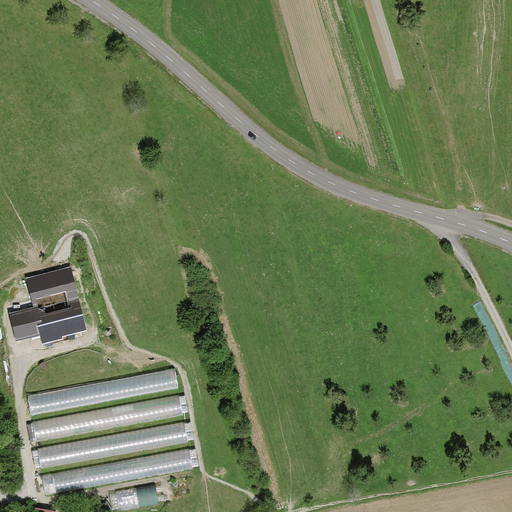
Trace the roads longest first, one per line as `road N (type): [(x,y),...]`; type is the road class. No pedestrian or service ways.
road 1 (tertiary): [(511,242),(296,164),(88,0)]
road 2 (track): [(51,262),(71,235),(86,238),(130,347),(184,370),(203,473),(274,511)]
road 3 (track): [(511,229),(470,213),(443,217),(511,353)]
road 4 (track): [(299,511),(511,470)]
